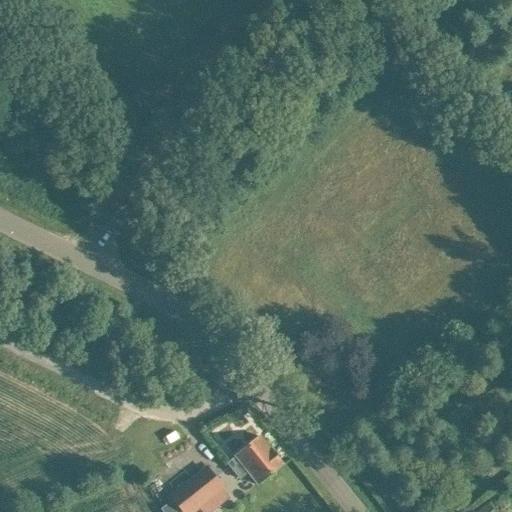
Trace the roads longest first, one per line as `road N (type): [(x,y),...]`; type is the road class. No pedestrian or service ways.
road 1 (unclassified): [(81,260),(337,0)]
road 2 (unclassified): [(250,378),(212,404),(164,414),(0,339)]
road 3 (tertiary): [(250,378),(203,328),(156,295),(81,260)]
road 4 (tertiary): [(357,511),(250,378)]
